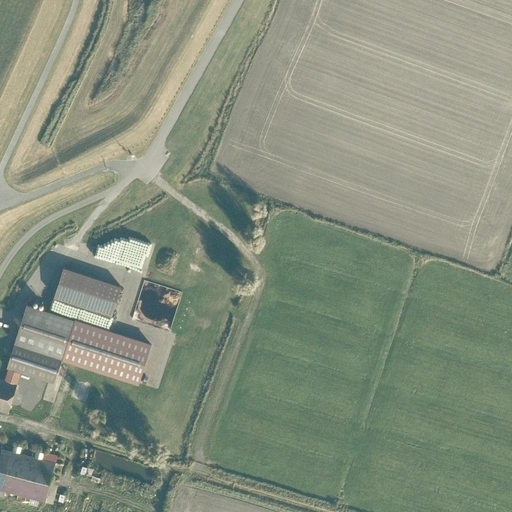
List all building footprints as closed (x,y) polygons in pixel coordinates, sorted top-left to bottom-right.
[(126,287),(68,270),(59,299),(118,316),(126,287)] [(28,301),(8,367),(21,371),(54,381),(61,357),(140,381),(153,339),(28,301)] [(18,382),(21,371),(8,367),(5,379),(18,382)] [(5,379),(0,377),(0,407),(10,411),(18,382),(5,379)] [(84,397),(84,394),(89,395),(89,385),(74,385),(74,397),(84,397)] [(2,448),(0,454),(0,487),(46,500),(56,462),(2,448)] [(123,482),(122,491),(134,493),(136,484),(123,482)] [(152,500),(156,490),(143,486),(140,496),(152,500)] [(95,511),(98,504),(88,501),(83,511),(95,511)]
